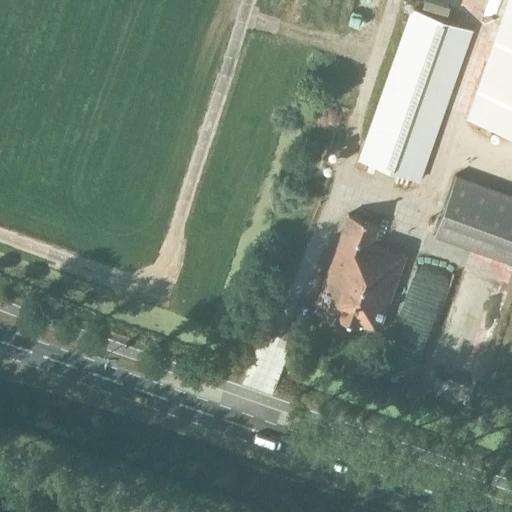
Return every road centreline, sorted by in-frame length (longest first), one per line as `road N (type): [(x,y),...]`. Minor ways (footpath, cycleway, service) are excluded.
road 1 (primary): [(501,511),(0,340)]
road 2 (unclassified): [(178,511),(0,449)]
